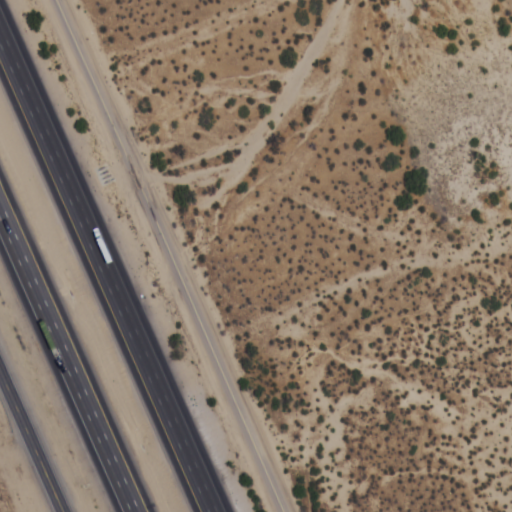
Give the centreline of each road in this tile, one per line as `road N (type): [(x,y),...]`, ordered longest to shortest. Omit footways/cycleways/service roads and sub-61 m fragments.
road 1 (residential): [(60,0),(288,511)]
road 2 (motorway): [(213,511),(0,33)]
road 3 (motorway): [(0,213),(132,511)]
road 4 (tertiary): [(62,511),(0,370)]
